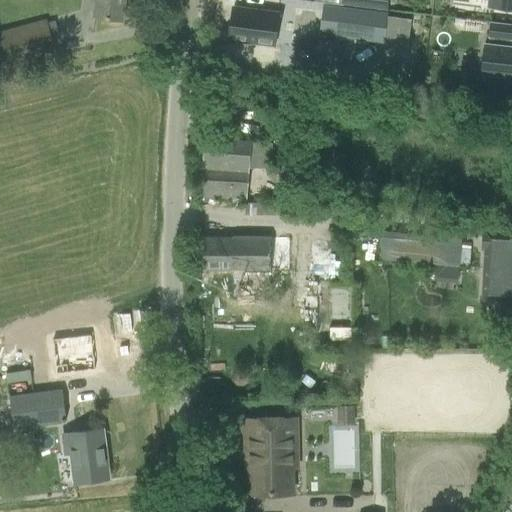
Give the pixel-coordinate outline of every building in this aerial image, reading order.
[(94,17),(101,18),(121,21),(124,0),(91,0),(91,1),(96,2),(94,17)] [(344,0),(344,5),(387,10),(388,0),(344,0)] [(511,0),(488,0),(488,6),(511,9),(511,0)] [(233,8),(229,40),(274,46),(278,14),(233,8)] [(0,33),(0,71),(55,56),(46,21),(0,33)] [(484,45),(481,73),(506,76),(506,82),(511,82),(511,47),(511,48),(511,47),(511,25),(490,23),(489,37),(490,37),(489,45),(484,45)] [(201,196),(221,197),(247,199),(249,168),(268,169),(270,144),(251,143),(251,142),(205,138),(201,196)] [(377,259),(458,267),(458,265),(461,247),(461,239),(380,231),(377,259)] [(482,252),(480,297),(511,299),(511,233),(482,232),(481,248),(481,252),(482,252)] [(196,270),(288,270),(288,238),(196,238),(196,270)] [(316,277),(344,275),(343,256),(315,257),(316,277)] [(51,339),(56,374),(95,370),(91,334),(51,339)] [(61,390),(9,397),(13,428),(65,422),(61,390)] [(352,407),(339,408),(339,423),(352,423),(352,407)] [(297,419),(246,420),(247,468),(252,468),(252,494),(291,494),(290,466),(297,465),(297,419)] [(105,480),(102,455),(105,455),(102,429),(63,434),(65,454),(70,454),(74,483),(105,480)] [(9,434),(0,435),(0,452),(11,451),(9,434)]
